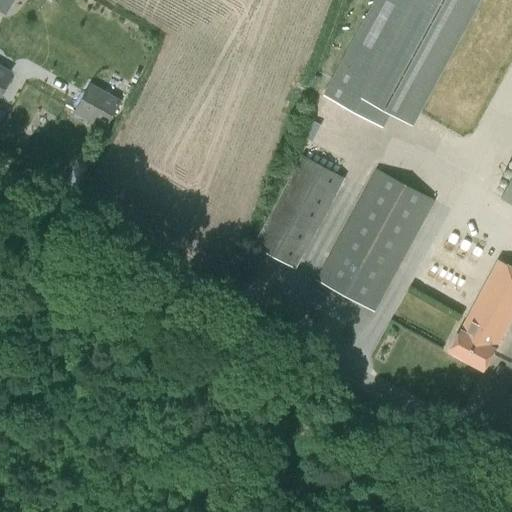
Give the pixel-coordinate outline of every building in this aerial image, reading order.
[(7,0),(0,0),(0,34),(0,35),(17,5),(7,0)] [(413,126),(481,0),(374,0),(322,96),(382,129),(390,114),(413,126)] [(0,67),(0,90),(9,73),(0,67)] [(73,114),(104,130),(120,101),(90,84),(73,114)] [(304,263),(299,260),(343,179),(302,156),(253,246),(299,271),(304,263)] [(316,280),(373,311),(433,201),(376,170),(316,280)] [(511,176),(500,199),(511,205),(511,176)] [(484,371),(511,319),(511,268),(498,261),(448,352),(484,371)]
